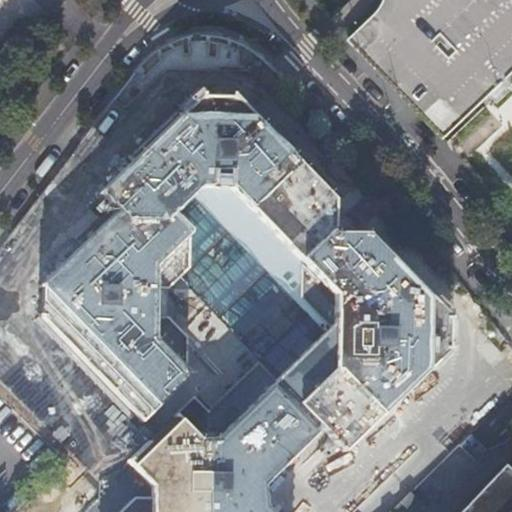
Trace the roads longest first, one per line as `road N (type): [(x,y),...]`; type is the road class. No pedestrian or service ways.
road 1 (unclassified): [(511,282),(451,203),(306,50)]
road 2 (unclassified): [(128,29),(0,194)]
